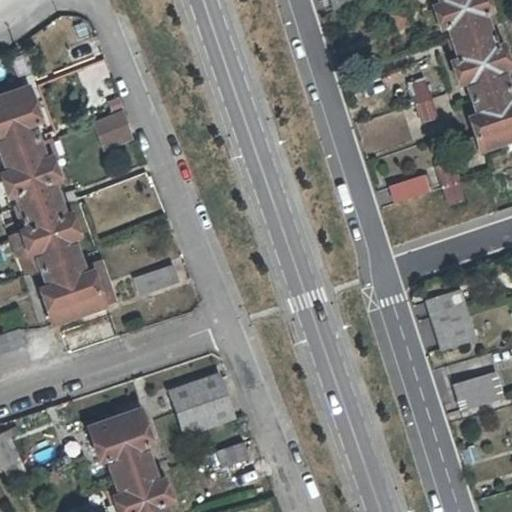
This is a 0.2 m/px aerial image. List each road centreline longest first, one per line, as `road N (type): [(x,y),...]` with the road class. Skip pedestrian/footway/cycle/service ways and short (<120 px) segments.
road 1 (tertiary): [(201,0),(380,511)]
road 2 (residential): [(91,0),(227,321)]
road 3 (residential): [(385,273),(299,0)]
road 4 (residential): [(461,511),(385,273)]
road 5 (residential): [(0,400),(227,321)]
road 6 (residential): [(227,321),(303,511)]
road 7 (residential): [(385,273),(511,230)]
